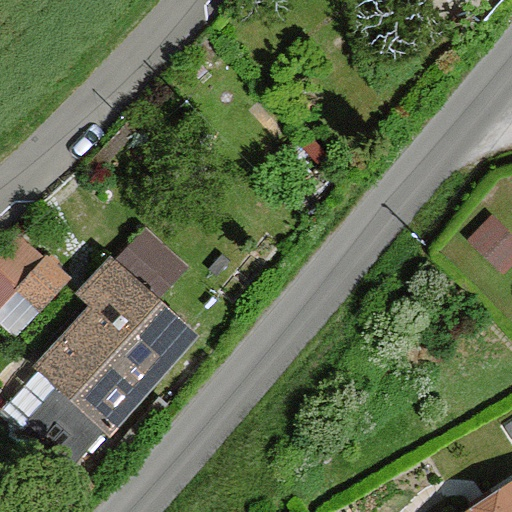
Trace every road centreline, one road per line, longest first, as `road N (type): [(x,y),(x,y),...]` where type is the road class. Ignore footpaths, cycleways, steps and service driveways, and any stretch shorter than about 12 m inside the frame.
road 1 (tertiary): [(511,67),(136,511)]
road 2 (residential): [(205,0),(0,208)]
